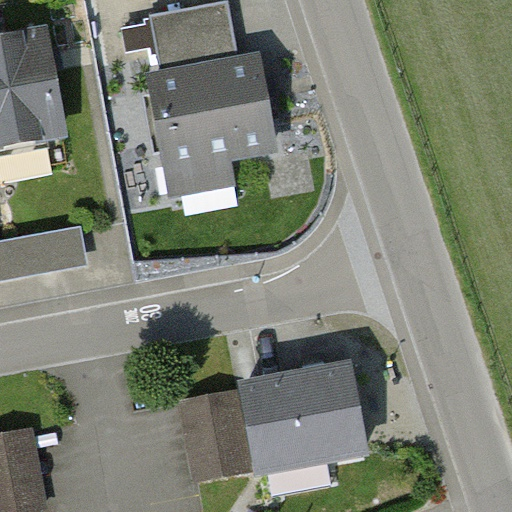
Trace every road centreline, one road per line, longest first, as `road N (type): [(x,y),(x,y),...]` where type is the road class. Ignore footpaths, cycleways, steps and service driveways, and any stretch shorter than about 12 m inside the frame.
road 1 (residential): [(417,261),(0,342)]
road 2 (residential): [(332,0),(417,261)]
road 3 (residential): [(417,261),(505,511)]
